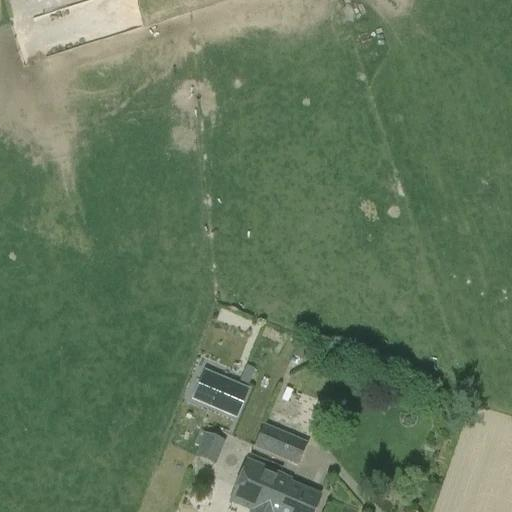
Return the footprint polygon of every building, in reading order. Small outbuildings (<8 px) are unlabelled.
[(243,373),(239,382),(247,385),(254,370),(246,367),(243,373)] [(249,390),(211,374),(199,403),(237,419),(249,390)] [(254,444),(252,448),(297,467),(306,443),(262,425),(254,444)] [(193,455),(215,465),(224,443),(203,434),(193,455)] [(251,508),(249,511),(312,511),(319,496),(290,484),(291,481),(247,463),(232,501),(251,508)]
